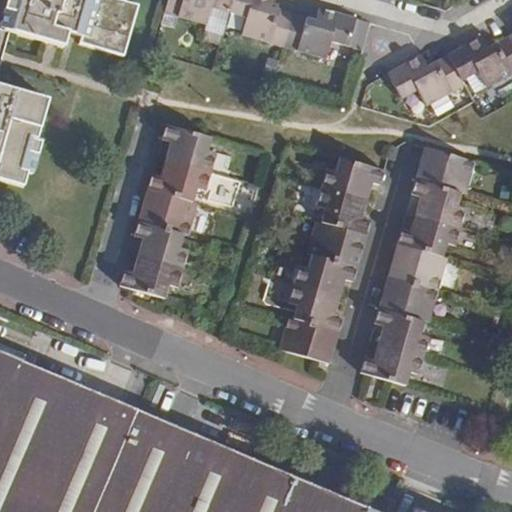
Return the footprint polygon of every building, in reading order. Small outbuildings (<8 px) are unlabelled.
[(5,0),(0,19),(0,30),(3,31),(11,0),(5,0)] [(11,0),(3,31),(9,33),(64,49),(70,31),(83,35),(80,46),(123,58),(137,9),(106,0),(11,0)] [(167,0),(164,14),(205,26),(211,9),(226,14),(230,0),(167,0)] [(270,0),(230,0),(226,14),(246,19),(241,37),(282,48),(290,17),(268,11),(270,0)] [(313,24),(290,17),(282,48),(325,60),(329,43),(347,47),(354,22),(317,11),(313,24)] [(0,40),(0,65),(4,52),(9,33),(3,31),(0,40)] [(511,73),(511,48),(507,39),(487,51),(480,39),(446,58),(460,83),(477,73),(485,88),(511,73)] [(460,83),(446,58),(443,54),(423,65),(418,56),(386,75),(400,100),(417,91),(426,107),(462,86),(460,83)] [(0,181),(24,190),(49,103),(0,88),(0,181)] [(204,154),(209,138),(164,124),(159,140),(174,144),(170,161),(209,172),(214,157),(204,154)] [(464,193),(474,161),(424,147),(424,149),(420,161),(425,163),(423,170),(418,169),(415,179),(460,192),(464,193)] [(326,170),(322,188),(360,199),(365,182),(379,186),(383,170),(339,158),(335,173),(326,170)] [(204,190),(209,172),(170,161),(165,180),(149,176),(145,189),(191,202),(196,187),(204,190)] [(420,215),(459,227),(464,211),(455,208),(460,192),(415,179),(410,195),(425,199),(420,215)] [(360,199),(322,188),(316,206),(325,209),(321,222),(365,235),(369,221),(355,218),(360,199)] [(196,204),(191,202),(145,189),(141,202),(147,204),(145,210),(140,208),(136,221),(182,235),(187,237),(196,204)] [(454,246),(459,227),(420,215),(415,234),(401,230),(397,244),(441,257),(445,243),(454,246)] [(182,235),(136,221),(132,237),(147,241),(142,259),(181,270),(186,252),(177,250),(182,235)] [(321,222),(316,221),(306,253),(313,255),(355,268),(359,256),(354,255),(357,247),(361,248),(365,235),(321,222)] [(387,277),(437,291),(446,258),(441,257),(397,244),(393,258),(397,259),(395,266),(390,265),(387,277)] [(300,267),(294,285),(333,296),(337,278),(351,282),(355,268),(313,255),(308,269),(300,267)] [(181,270),(142,259),(137,275),(122,271),(118,286),(163,300),(168,284),(176,286),(181,270)] [(381,297),(378,310),(422,322),(427,323),(437,291),(387,277),(383,290),(388,292),(386,299),(381,297)] [(333,296),(294,285),(288,303),(298,306),(294,320),(337,333),(341,318),(327,314),(333,296)] [(388,329),(383,345),(423,357),(427,340),(418,337),(422,322),(378,310),(374,324),(388,329)] [(288,318),(279,351),(328,366),(331,352),(327,351),(329,344),(333,345),(337,333),(294,320),(288,318)] [(378,362),(364,358),(359,374),(404,387),(409,370),(418,373),(423,357),(383,345),(378,362)] [(370,511),(0,355),(0,511),(370,511)]
